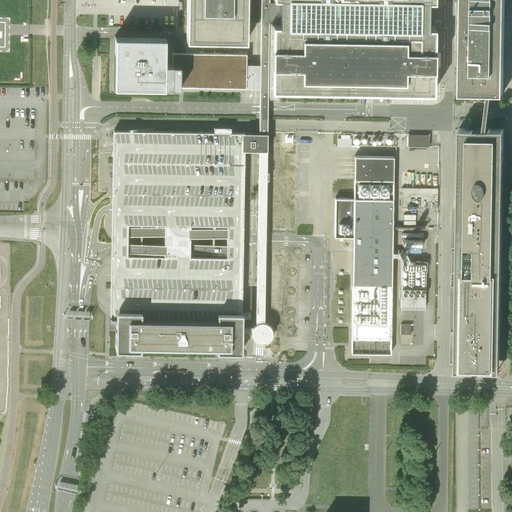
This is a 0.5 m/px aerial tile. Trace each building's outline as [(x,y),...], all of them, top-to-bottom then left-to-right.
[(267,109),(268,0),(355,0),(375,0),(421,1),(428,1),(434,1),(434,0),(186,0),(187,3),(186,41),(223,41),(223,50),(202,50),(172,49),(171,63),(179,63),(179,87),(259,88),(259,109),(259,122),(259,133),(113,130),(113,145),(110,315),(110,317),(109,317),(109,321),(116,321),(116,309),(141,310),(141,318),(217,319),(217,311),(242,311),(244,150),(258,150),(255,326),(242,325),(241,331),(253,331),(253,333),(253,334),(254,335),(254,336),(255,337),(255,338),(256,339),(257,340),(258,341),(259,341),(261,342),(262,342),(263,342),(264,342),(265,342),(267,342),(268,341),(269,341),(270,340),(271,339),(272,338),(272,337),(273,336),(273,335),(273,334),(274,332),(274,331),(273,330),(273,329),(273,328),(272,326),(271,325),(270,325),(269,324),(268,323),(267,323),(266,322),(265,322),(264,322),(267,140),(267,133),(267,122),(267,109)] [(421,28),(375,27),(365,27),(287,26),(287,0),(280,0),(280,26),(274,26),(272,89),(433,92),(435,28),(428,28),(428,1),(421,1),(421,28)] [(511,0),(460,0),(459,92),(487,93),(492,93),(503,93),(504,0),(511,0)] [(171,63),(165,63),(165,37),(114,36),(114,39),(113,87),(164,88),(164,87),(179,87),(179,63),(171,63)] [(483,129),(459,128),(457,247),(456,266),(501,267),(501,248),(503,129),(487,129),(489,113),(492,93),(487,93),(485,112),(483,129)] [(352,134),(338,134),(338,145),(351,145),(352,134)] [(429,136),(429,135),(407,135),(407,147),(429,147),(429,136)] [(351,353),(390,354),(393,157),(354,156),(351,353)] [(319,172),(300,172),(300,176),(306,176),(306,189),(319,190),(319,172)] [(425,200),(438,200),(437,175),(425,175),(425,184),(421,184),(421,199),(425,199),(425,200)] [(422,233),(403,233),(404,244),(423,243),(422,233)] [(401,308),(424,308),(425,261),(401,261),(401,308)] [(501,267),(456,266),(455,337),(455,370),(474,370),(474,358),(481,358),(481,370),(499,371),(500,337),(501,267)] [(216,346),(216,351),(241,352),(241,331),(242,325),(242,311),(217,311),(217,319),(141,318),(141,310),(116,309),(116,321),(116,323),(115,323),(115,329),(116,329),(115,350),(140,350),(141,345),(167,346),(170,347),(173,349),(176,350),(180,350),(183,349),(186,348),(189,346),(216,346)] [(400,334),(411,334),(411,325),(400,325),(400,334)]
